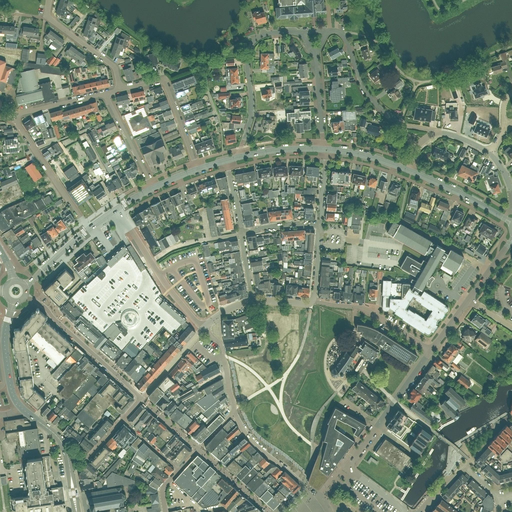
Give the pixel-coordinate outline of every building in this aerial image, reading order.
[(276,8),(276,18),(289,17),(290,18),(297,18),(297,16),(315,15),(315,13),(325,12),(325,7),(323,7),(322,0),(317,0),(314,0),(313,0),(305,0),(306,5),(296,6),(295,0),(278,0),(279,7),(276,8)] [(60,1),(58,8),(65,10),(66,6),(69,7),(69,8),(73,11),(75,9),(70,5),(70,4),(67,3),(60,1)] [(341,1),(336,1),(337,7),(336,7),(336,12),(339,11),(339,12),(339,11),(342,11),(342,10),(344,10),(344,8),(346,8),(346,5),(346,4),(345,4),(344,1),(341,1)] [(56,14),(66,18),(67,15),(66,15),(67,11),(65,10),(58,8),(56,13),(56,14)] [(263,12),(263,10),(259,11),(253,12),(254,13),(252,14),(254,20),(255,19),(257,24),(266,22),(264,12),(263,12)] [(89,16),(88,22),(98,25),(99,26),(100,22),(99,21),(103,17),(97,12),(94,16),(93,18),(89,16)] [(78,20),(76,18),(70,24),(73,27),(78,20)] [(88,22),(85,28),(92,30),(94,26),(97,28),(98,25),(88,22)] [(14,27),(7,26),(6,33),(6,37),(6,39),(10,39),(10,38),(12,38),(12,39),(16,39),(16,37),(17,37),(17,30),(17,27),(14,27)] [(30,38),(31,28),(24,27),(24,28),(21,28),(20,33),(20,32),(19,36),(22,36),(23,34),(27,34),(26,38),(30,38)] [(31,28),(30,38),(40,40),(40,36),(38,36),(39,29),(31,28)] [(85,28),(83,35),(89,37),(88,39),(93,41),(96,33),(96,32),(95,31),(92,30),(85,28)] [(50,39),(53,41),(57,36),(50,31),(47,34),(46,34),(44,37),(48,41),(50,39)] [(117,37),(115,42),(126,46),(127,42),(125,41),(129,36),(124,34),(122,33),(120,37),(121,37),(120,38),(117,37)] [(105,40),(99,35),(96,38),(99,41),(96,45),(100,47),(105,40)] [(57,36),(53,41),(52,42),(51,44),(56,48),(57,47),(59,49),(62,45),(61,45),(64,41),(57,36)] [(115,42),(113,49),(122,52),(123,48),(125,49),(126,46),(115,42)] [(368,46),(366,42),(359,45),(360,49),(362,48),(363,50),(361,50),(364,59),(370,57),(367,48),(366,49),(365,47),(368,46)] [(296,49),(293,45),(289,48),(291,52),(288,54),(290,57),(292,55),(293,57),(294,56),(297,59),(301,57),(298,53),(299,53),(297,49),(296,49)] [(72,59),(75,55),(78,51),(71,46),(68,50),(67,49),(65,53),(72,59)] [(16,48),(14,65),(22,68),(24,62),(21,62),(23,49),(16,48)] [(339,51),(337,48),(328,53),(331,59),(335,57),(335,58),(335,57),(341,54),(344,53),(342,49),(339,51)] [(0,49),(0,89),(3,90),(4,85),(2,85),(1,88),(0,87),(12,54),(5,52),(6,51),(2,50),(2,51),(0,49)] [(113,49),(111,54),(117,56),(116,57),(121,59),(122,56),(119,55),(120,51),(122,52),(113,49)] [(78,51),(75,55),(80,59),(77,63),(80,64),(82,61),(82,60),(84,56),(78,51)] [(507,59),(505,52),(500,54),(502,60),(503,62),(498,64),(498,65),(491,67),(488,68),(488,70),(488,73),(492,72),(493,74),(494,73),(495,74),(497,73),(497,72),(502,71),(501,69),(506,67),(505,62),(504,62),(504,59),(507,59)] [(158,64),(156,53),(148,55),(151,65),(158,64)] [(56,59),(52,56),(47,63),(51,66),(56,59)] [(171,59),(164,57),(162,64),(164,65),(164,66),(166,66),(169,67),(168,68),(171,69),(172,70),(173,70),(174,70),(177,71),(180,62),(180,60),(176,59),(175,60),(171,59)] [(60,60),(58,58),(52,66),(56,67),(60,60)] [(274,61),(261,61),(260,61),(260,69),(265,69),(267,69),(267,72),(274,72),(274,61)] [(65,68),(24,62),(20,72),(19,78),(16,95),(19,105),(30,102),(31,106),(49,101),(56,100),(55,97),(57,96),(54,97),(50,82),(38,85),(34,70),(40,68),(41,72),(60,75),(66,74),(65,68)] [(347,67),(347,63),(338,64),(338,67),(337,67),(328,68),(328,72),(328,75),(329,75),(329,76),(334,75),(334,76),(336,76),(336,75),(337,75),(337,71),(341,71),(341,67),(347,67)] [(384,68),(380,63),(375,67),(377,69),(369,75),(371,78),(374,82),(378,78),(379,79),(382,76),(379,72),(384,68)] [(123,70),(125,75),(135,72),(132,73),(131,69),(132,68),(131,64),(128,65),(129,68),(123,70)] [(229,69),(225,69),(226,77),(238,76),(237,68),(229,69)] [(136,75),(135,72),(125,75),(127,80),(130,79),(131,81),(138,79),(138,75),(136,75)] [(72,73),(69,74),(71,82),(71,83),(72,86),(72,87),(74,94),(80,93),(80,92),(78,86),(77,81),(74,82),(73,73),(72,73)] [(189,88),(197,85),(193,74),(180,79),(171,83),(175,93),(189,88)] [(226,77),(225,77),(225,79),(226,79),(227,79),(227,80),(230,80),(231,80),(231,84),(232,84),(234,84),(239,84),(238,76),(226,77)] [(389,93),(388,94),(390,97),(391,96),(392,97),(394,100),(400,96),(398,92),(396,88),(395,88),(394,86),(401,81),(398,77),(389,84),(391,86),(390,87),(392,91),(389,93)] [(348,82),(347,78),(335,79),(335,81),(332,82),(332,85),(331,85),(332,91),(330,91),(331,99),(332,99),(333,101),(338,101),(338,99),(340,99),(339,90),(342,90),(341,87),(338,87),(337,83),(348,82)] [(476,89),(473,90),(474,93),(473,94),(475,98),(481,96),(480,95),(487,93),(485,86),(482,87),(480,83),(475,85),(476,89)] [(163,92),(161,86),(154,89),(154,87),(149,89),(151,93),(153,92),(155,95),(163,92)] [(295,95),(296,98),(309,97),(308,91),(306,91),(306,86),(307,86),(292,87),(293,95),(295,95)] [(274,92),(274,87),(269,88),(269,89),(265,90),(261,91),(262,98),(265,97),(265,100),(267,101),(269,100),(268,97),(271,97),(271,93),(274,92)] [(177,98),(186,95),(185,93),(190,91),(189,88),(175,93),(177,98)] [(139,99),(137,92),(131,94),(133,102),(139,101),(139,99)] [(230,99),(230,93),(217,94),(211,94),(213,99),(217,99),(218,100),(221,99),(221,98),(227,98),(227,99),(227,100),(227,103),(228,103),(227,104),(227,108),(228,108),(230,108),(236,108),(236,107),(240,107),(240,106),(241,105),(241,103),(240,103),(240,101),(241,101),(241,99),(240,99),(240,98),(236,98),(236,97),(233,97),(233,99),(230,99)] [(180,107),(189,104),(186,95),(177,98),(180,107)] [(124,108),(122,96),(119,96),(117,96),(117,97),(116,97),(117,102),(117,104),(118,104),(118,105),(122,104),(122,108),(124,108)] [(286,109),(292,109),(295,109),(295,105),(300,105),(309,104),(309,97),(296,98),(296,102),(293,102),(293,105),(285,106),(286,109)] [(153,106),(153,108),(168,103),(166,98),(158,101),(159,104),(153,106)] [(190,106),(189,104),(180,107),(181,111),(182,110),(183,111),(199,105),(201,104),(203,104),(202,100),(192,103),(192,105),(190,106)] [(90,104),(92,112),(98,110),(95,102),(90,104)] [(184,115),(184,116),(192,113),(191,111),(197,109),(199,108),(200,107),(202,106),(201,104),(199,105),(183,111),(183,113),(182,113),(182,114),(183,115),(184,115)] [(457,105),(446,106),(447,116),(451,116),(451,121),(455,121),(455,122),(459,122),(459,117),(458,117),(457,105)] [(148,116),(144,107),(124,115),(125,117),(132,136),(133,135),(134,138),(139,148),(141,147),(145,158),(150,156),(153,164),(157,162),(157,163),(161,161),(161,160),(164,159),(161,152),(166,150),(161,138),(158,133),(157,132),(155,130),(153,129),(152,130),(146,117),(148,116)] [(417,107),(417,108),(416,108),(415,109),(416,109),(414,118),(414,119),(415,119),(420,119),(420,121),(424,121),(424,120),(429,121),(430,121),(430,120),(434,120),(435,112),(431,111),(431,110),(420,109),(420,107),(417,107)] [(158,118),(172,113),(170,109),(162,112),(162,114),(157,116),(158,118)] [(295,109),(292,109),(292,111),(292,113),(287,113),(287,121),(291,120),(291,118),(294,118),(294,122),(293,123),(294,126),(295,127),(296,127),(296,132),(303,131),(303,129),(310,128),(310,122),(312,122),(312,116),(310,116),(310,111),(299,112),(298,109),(295,109)] [(192,113),(184,116),(185,117),(184,118),(184,119),(186,119),(186,121),(208,113),(207,110),(193,116),(192,113)] [(285,110),(277,111),(278,116),(281,115),(281,119),(286,119),(285,110)] [(331,127),(333,127),(355,125),(357,125),(356,118),(355,110),(341,111),(342,118),(345,118),(345,120),(350,119),(350,122),(343,122),(343,121),(339,121),(339,122),(331,122),(331,127)] [(208,113),(186,121),(185,121),(186,122),(185,122),(187,126),(196,123),(195,120),(202,118),(202,119),(207,117),(212,115),(211,111),(208,113)] [(40,115),(38,116),(44,131),(45,131),(46,135),(44,136),(45,139),(54,137),(52,128),(47,129),(44,123),(46,122),(46,121),(47,121),(45,118),(44,119),(43,114),(42,114),(39,115),(40,115)] [(230,114),(227,114),(227,118),(232,118),(231,122),(240,123),(240,119),(241,118),(240,117),(241,116),(229,115),(230,114)] [(472,114),(468,122),(473,124),(477,116),(472,114)] [(39,125),(44,136),(46,135),(45,131),(44,131),(38,116),(36,117),(36,116),(34,117),(34,118),(33,118),(37,126),(39,125)] [(274,116),(270,116),(269,120),(265,120),(262,120),(262,126),(264,126),(264,131),(265,131),(266,131),(267,131),(268,131),(273,132),(273,128),(274,128),(274,127),(274,125),(274,124),(274,121),(274,116)] [(161,128),(175,122),(173,118),(165,121),(166,122),(160,124),(161,128)] [(361,118),(359,126),(360,126),(364,127),(364,125),(369,127),(367,132),(377,135),(379,131),(379,130),(379,128),(379,127),(370,125),(371,124),(370,123),(370,124),(365,122),(366,120),(365,120),(361,119),(361,118)] [(36,127),(31,119),(25,122),(23,123),(23,124),(27,131),(30,128),(33,132),(31,133),(33,136),(35,134),(37,137),(41,134),(39,132),(37,133),(34,128),(36,127)] [(196,123),(187,126),(188,130),(188,129),(189,131),(197,127),(209,123),(209,120),(197,125),(196,123)] [(102,131),(115,125),(113,121),(105,125),(105,127),(101,129),(102,131)] [(175,122),(161,128),(162,132),(168,129),(168,130),(169,129),(169,131),(172,129),(172,128),(176,127),(175,122)] [(477,123),(473,132),(486,137),(490,128),(477,123)] [(115,125),(102,131),(104,136),(106,135),(106,134),(109,133),(110,134),(113,133),(112,131),(117,129),(115,125)] [(355,130),(355,125),(333,127),(333,132),(335,132),(335,133),(336,133),(337,133),(338,132),(344,131),(344,130),(350,129),(350,130),(355,130)] [(96,141),(91,132),(87,134),(91,143),(96,141)] [(230,135),(230,134),(225,135),(226,138),(225,139),(226,144),(232,143),(232,142),(236,141),(235,137),(235,135),(234,135),(234,134),(230,135)] [(110,146),(112,149),(116,147),(124,143),(122,140),(121,140),(119,135),(112,139),(111,140),(112,142),(113,142),(114,144),(110,146)] [(204,137),(208,149),(211,149),(213,148),(214,147),(211,139),(208,140),(206,136),(204,137)] [(200,143),(203,152),(203,151),(204,152),(206,151),(206,150),(208,149),(204,137),(201,138),(202,142),(200,143)] [(19,152),(18,138),(4,140),(6,154),(19,152)] [(203,152),(200,143),(198,139),(196,140),(197,144),(194,145),(197,154),(197,153),(198,154),(200,153),(200,152),(203,152)] [(116,147),(112,149),(110,150),(113,156),(119,153),(119,152),(126,149),(125,147),(126,147),(124,143),(116,147)] [(59,150),(55,144),(51,147),(47,149),(48,150),(42,154),(46,159),(59,150)] [(184,152),(181,144),(176,146),(176,147),(172,149),(172,148),(168,150),(170,155),(172,154),(174,159),(175,159),(175,160),(177,159),(177,158),(182,156),(181,153),(184,152)] [(511,145),(509,147),(508,147),(503,151),(505,153),(506,153),(511,158),(511,156),(511,145)] [(97,158),(90,146),(84,149),(91,161),(97,158)] [(442,151),(435,148),(432,155),(436,157),(436,156),(445,160),(446,156),(451,158),(452,155),(445,152),(445,151),(442,149),(442,151)] [(50,162),(56,171),(61,168),(59,165),(63,163),(64,165),(67,162),(62,155),(50,162)] [(118,163),(114,156),(108,159),(111,166),(118,163)] [(464,177),(465,178),(469,169),(465,167),(468,160),(465,159),(462,165),(457,174),(462,176),(462,177),(463,177),(464,177)] [(138,171),(133,162),(130,164),(131,167),(127,169),(131,178),(132,177),(133,178),(134,177),(135,176),(135,175),(136,174),(137,173),(136,172),(138,171)] [(471,165),(469,169),(467,172),(465,178),(466,178),(466,179),(467,179),(468,179),(472,181),(477,173),(479,168),(471,165)] [(36,166),(28,172),(31,177),(32,176),(44,194),(43,194),(46,199),(55,193),(36,166)] [(78,205),(93,194),(89,189),(89,188),(88,187),(84,182),(89,178),(86,174),(81,178),(81,179),(75,183),(74,181),(80,177),(76,172),(72,167),(66,172),(65,173),(72,183),(73,185),(67,189),(78,205)] [(490,169),(487,167),(484,173),(486,177),(485,177),(489,188),(490,188),(493,194),(493,195),(497,194),(496,193),(500,192),(498,188),(501,187),(497,176),(494,178),(493,174),(489,176),(488,174),(490,169)] [(266,183),(266,180),(266,178),(264,169),(262,169),(261,168),(258,169),(259,176),(256,176),(258,186),(261,186),(260,178),(263,177),(263,179),(264,184),(267,183),(266,183)] [(123,177),(120,171),(117,173),(120,178),(120,179),(124,185),(129,182),(125,175),(123,177)] [(247,172),(249,182),(250,186),(253,186),(252,182),(252,180),(256,179),(254,171),(251,172),(250,172),(248,172),(247,172)] [(354,190),(356,191),(360,175),(358,175),(358,174),(354,173),(353,174),(351,182),(355,183),(355,185),(354,190)] [(244,187),(243,184),(241,174),(239,174),(238,174),(237,174),(236,174),(235,175),(238,188),(244,187)] [(110,176),(116,188),(119,187),(120,187),(121,186),(122,185),(117,177),(114,179),(112,175),(110,176)] [(356,191),(358,191),(359,189),(360,184),(364,185),(366,177),(366,176),(362,175),(362,176),(360,175),(356,191)] [(0,182),(0,184),(2,190),(18,183),(15,176),(0,182)] [(116,188),(110,176),(109,176),(112,180),(105,184),(109,192),(113,190),(114,191),(116,190),(116,188)] [(226,177),(221,178),(223,189),(224,189),(225,192),(226,196),(229,195),(226,177)] [(364,189),(362,195),(367,196),(368,193),(370,191),(373,192),(374,187),(376,183),(377,182),(376,182),(377,179),(375,179),(374,179),(373,178),(371,177),(371,178),(370,178),(369,180),(366,179),(364,189)] [(223,189),(221,178),(216,179),(219,190),(221,190),(222,193),(225,192),(224,189),(223,189)] [(384,181),(382,180),(382,181),(381,181),(379,188),(382,189),(381,193),(383,193),(384,191),(385,191),(387,182),(385,181),(385,182),(384,181)] [(214,193),(210,181),(205,183),(207,190),(210,189),(211,194),(214,193)] [(208,190),(207,190),(205,183),(196,186),(199,193),(208,190)] [(389,191),(389,194),(392,195),(395,196),(397,190),(398,190),(400,186),(397,185),(393,183),(391,188),(391,187),(390,187),(389,191)] [(89,189),(93,194),(93,195),(94,194),(97,199),(105,193),(100,187),(98,184),(94,187),(92,184),(88,187),(89,188),(89,189)] [(197,194),(194,187),(187,190),(189,195),(185,196),(188,202),(191,200),(190,197),(197,194)] [(420,192),(413,190),(411,196),(410,195),(410,198),(409,202),(412,203),(412,201),(417,203),(416,205),(417,200),(418,200),(420,192)] [(179,193),(174,195),(179,204),(180,204),(181,207),(182,210),(183,213),(184,212),(182,209),(185,208),(187,211),(191,209),(189,204),(184,205),(183,202),(182,199),(183,198),(182,196),(181,192),(179,193)] [(0,194),(0,227),(1,229),(18,222),(15,216),(11,218),(0,194)] [(179,204),(174,195),(170,197),(174,206),(177,205),(181,214),(179,215),(180,217),(185,215),(184,212),(183,213),(182,210),(181,207),(180,204),(179,204)] [(309,195),(305,195),(305,196),(302,196),(302,203),(309,203),(310,203),(314,203),(314,202),(315,199),(314,199),(314,197),(315,197),(315,196),(314,196),(308,196),(309,195)] [(165,199),(170,210),(172,215),(173,217),(174,219),(177,218),(174,210),(173,210),(173,209),(174,208),(169,197),(165,199)] [(435,198),(431,197),(429,205),(421,202),(419,209),(420,210),(422,211),(429,213),(430,209),(431,209),(435,198)] [(43,198),(36,202),(41,211),(48,207),(43,198)] [(62,199),(62,198),(42,211),(45,216),(48,215),(47,213),(55,209),(54,207),(62,202),(61,199),(62,199)] [(170,210),(165,199),(161,201),(166,212),(170,210)] [(155,204),(159,213),(160,215),(163,214),(164,215),(163,215),(166,221),(168,220),(160,202),(160,201),(159,202),(155,204)] [(242,210),(251,208),(251,205),(256,204),(256,201),(241,204),(242,210)] [(440,219),(445,221),(449,211),(449,212),(446,211),(449,205),(439,201),(438,204),(437,204),(437,205),(437,206),(437,207),(444,210),(440,219)] [(336,204),(335,204),(327,203),(327,204),(326,204),(326,206),(327,206),(326,210),(335,211),(340,211),(340,208),(335,208),(336,204)] [(157,214),(159,213),(155,204),(152,205),(151,205),(151,206),(152,207),(150,207),(156,219),(159,218),(157,214)] [(144,210),(149,218),(151,221),(155,219),(149,207),(144,210)] [(70,213),(67,209),(63,211),(65,214),(62,215),(64,218),(63,219),(67,225),(71,222),(72,223),(74,221),(74,220),(70,213)] [(267,216),(266,209),(263,210),(263,213),(263,214),(259,215),(261,223),(262,223),(262,224),(264,223),(265,222),(267,222),(268,222),(267,216)] [(149,218),(144,210),(139,213),(149,230),(151,228),(149,225),(146,220),(149,218)] [(459,212),(456,210),(455,213),(453,212),(452,215),(453,215),(453,216),(451,219),(452,219),(450,221),(455,223),(454,224),(458,226),(459,223),(463,214),(463,213),(463,212),(461,211),(460,211),(460,212),(459,211),(459,212)] [(361,212),(352,211),(350,229),(353,229),(353,233),(359,234),(361,212)] [(258,212),(243,215),(244,221),(253,219),(258,218),(253,219),(253,216),(255,215),(255,218),(259,217),(258,215),(258,212)] [(149,230),(139,213),(135,215),(136,216),(132,218),(137,226),(139,224),(141,228),(140,229),(151,249),(150,249),(150,251),(153,256),(154,256),(154,255),(160,251),(161,251),(158,245),(156,242),(149,230)] [(405,215),(403,219),(412,223),(416,216),(413,215),(411,218),(405,215)] [(35,220),(33,216),(27,219),(32,226),(35,224),(33,221),(35,220)] [(472,219),(468,217),(464,225),(467,227),(466,230),(470,231),(471,229),(472,230),(475,225),(474,225),(476,219),(473,218),(472,219)] [(245,226),(246,227),(259,225),(259,221),(258,218),(253,219),(244,221),(245,226)] [(57,222),(55,219),(53,221),(56,226),(55,227),(56,230),(57,230),(58,232),(62,229),(63,229),(64,229),(65,228),(65,227),(66,227),(61,219),(57,222)] [(425,253),(428,255),(437,260),(442,263),(441,264),(455,272),(463,257),(450,249),(445,247),(444,250),(446,251),(445,251),(443,250),(444,249),(436,244),(436,245),(431,243),(431,242),(399,223),(399,224),(393,221),(390,227),(387,231),(386,233),(392,236),(424,255),(425,253)] [(232,223),(216,226),(217,232),(220,232),(220,230),(223,229),(223,228),(225,228),(225,230),(233,228),(232,223)] [(482,241),(483,238),(485,235),(489,227),(490,227),(489,227),(487,226),(487,225),(485,224),(483,224),(481,223),(479,226),(481,227),(479,232),(483,234),(480,240),(482,241)] [(58,234),(51,224),(46,227),(48,230),(47,231),(50,234),(53,237),(54,236),(55,236),(55,235),(56,236),(57,235),(57,234),(58,234)] [(11,229),(3,234),(8,239),(23,229),(21,227),(13,232),(11,229)] [(23,229),(8,239),(10,243),(18,238),(17,237),(24,232),(29,229),(27,227),(23,229)] [(489,227),(485,235),(488,237),(486,239),(490,241),(493,235),(495,236),(498,232),(495,231),(495,230),(492,228),(491,229),(489,227)] [(314,230),(306,229),(304,247),(307,248),(306,251),(312,251),(312,250),(313,248),(313,247),(313,246),(312,246),(313,235),(314,230)] [(43,234),(41,232),(38,233),(42,238),(41,238),(43,241),(45,243),(48,241),(49,241),(50,241),(50,240),(51,239),(46,232),(43,234)] [(165,237),(170,246),(176,243),(172,235),(171,234),(165,237)] [(18,238),(10,243),(13,247),(28,237),(26,235),(21,238),(20,237),(18,238)] [(28,237),(13,247),(16,251),(23,246),(22,244),(29,239),(31,238),(29,236),(28,237)] [(26,249),(18,255),(21,259),(32,251),(31,249),(35,247),(41,243),(37,236),(31,241),(32,243),(27,246),(25,244),(23,246),(26,249)] [(74,294),(73,295),(71,297),(67,301),(59,309),(63,312),(63,314),(65,315),(66,316),(73,322),(76,325),(75,326),(75,327),(93,343),(94,343),(102,333),(103,333),(106,330),(113,323),(121,330),(113,339),(113,340),(109,337),(99,348),(113,360),(122,350),(125,352),(116,363),(122,368),(123,369),(134,356),(135,357),(140,350),(141,350),(147,343),(148,343),(157,333),(163,327),(172,335),(182,324),(186,320),(186,319),(159,296),(161,294),(160,292),(146,268),(126,237),(128,241),(126,242),(124,244),(83,283),(84,284),(74,294)] [(165,248),(170,246),(165,237),(161,240),(165,248)] [(217,242),(218,248),(238,244),(237,239),(228,240),(217,242)] [(161,240),(158,241),(157,241),(156,242),(158,245),(161,251),(165,248),(161,240)] [(263,240),(248,243),(249,248),(258,247),(257,245),(265,243),(265,240),(263,240)] [(210,256),(208,244),(202,245),(204,257),(210,256)] [(486,249),(479,244),(475,250),(482,255),(486,249)] [(23,246),(16,251),(18,255),(26,249),(23,246)] [(32,251),(21,259),(26,265),(32,258),(31,257),(35,255),(34,254),(39,250),(37,247),(32,251)] [(465,247),(463,250),(471,256),(473,253),(465,247)] [(258,251),(257,248),(249,249),(250,255),(255,254),(255,255),(258,255),(258,256),(268,255),(267,251),(264,251),(264,250),(258,251)] [(79,256),(86,264),(89,262),(91,264),(94,262),(94,263),(96,261),(99,267),(103,264),(106,262),(102,255),(95,259),(94,258),(93,256),(93,257),(90,253),(88,254),(87,253),(87,254),(85,252),(83,254),(81,254),(79,256)] [(417,277),(415,281),(411,279),(409,281),(414,284),(413,285),(419,288),(421,289),(437,260),(428,255),(424,261),(422,260),(420,262),(407,255),(400,267),(417,277)] [(83,267),(86,264),(79,256),(77,258),(77,259),(76,259),(75,261),(76,263),(75,263),(76,264),(74,266),(77,270),(78,271),(79,270),(81,273),(83,272),(82,271),(85,269),(83,267)] [(241,261),(240,256),(231,258),(231,260),(224,261),(224,264),(241,261)] [(252,266),(266,263),(266,260),(268,260),(267,257),(251,260),(252,266)] [(215,271),(212,262),(206,264),(209,273),(215,271)] [(252,266),(253,271),(263,270),(265,269),(265,268),(269,267),(268,263),(266,263),(252,266)] [(74,277),(66,268),(65,269),(64,269),(63,270),(63,271),(58,276),(57,276),(56,277),(56,278),(55,279),(56,279),(54,280),(53,279),(52,280),(52,281),(52,282),(49,285),(44,290),(47,293),(47,294),(59,306),(68,297),(61,291),(74,277)] [(311,270),(302,270),(298,270),(298,277),(302,277),(302,278),(306,278),(306,276),(310,276),(311,270)] [(257,293),(265,293),(264,282),(260,282),(258,273),(253,274),(257,293)] [(84,284),(83,283),(81,280),(70,291),(73,295),(74,294),(84,284)] [(445,305),(423,291),(420,295),(416,293),(419,288),(413,285),(409,285),(409,284),(390,283),(391,281),(383,280),(382,295),(383,295),(382,307),(382,308),(382,309),(383,309),(383,310),(384,310),(384,311),(385,311),(386,311),(387,311),(387,310),(388,310),(388,309),(389,309),(389,308),(395,311),(394,313),(402,318),(401,319),(423,333),(423,332),(426,334),(428,334),(429,334),(430,333),(431,331),(432,332),(437,325),(435,324),(439,317),(441,319),(445,312),(447,313),(448,311),(449,309),(448,308),(447,307),(445,305)] [(274,281),(270,281),(271,285),(272,286),(272,289),(273,289),(273,293),(278,293),(279,289),(281,290),(281,286),(279,286),(279,285),(276,285),(277,281),(274,281)] [(373,283),(370,283),(369,289),(369,296),(371,296),(370,299),(374,300),(375,296),(376,296),(377,289),(377,285),(373,285),(373,283)] [(223,291),(227,303),(233,301),(230,292),(229,290),(227,291),(227,290),(225,290),(224,287),(222,288),(223,291)] [(233,301),(240,299),(237,289),(237,287),(238,293),(236,293),(235,290),(230,292),(233,301)] [(246,288),(237,289),(240,299),(243,298),(247,296),(246,288)] [(333,298),(332,299),(336,300),(336,301),(339,301),(339,300),(340,291),(341,291),(341,289),(333,288),(333,291),(333,293),(333,298)] [(221,305),(227,303),(223,291),(220,292),(217,293),(221,305)] [(47,317),(37,308),(22,326),(21,326),(19,328),(15,329),(14,330),(15,338),(13,338),(14,341),(13,341),(15,355),(14,355),(15,358),(17,357),(21,385),(20,385),(20,391),(23,393),(21,394),(37,409),(46,400),(31,386),(33,386),(34,385),(29,355),(27,342),(27,340),(27,339),(27,338),(49,358),(46,362),(53,369),(57,364),(57,365),(66,355),(66,354),(69,351),(70,352),(74,347),(72,345),(72,344),(45,320),(47,317)] [(223,338),(236,336),(236,327),(237,326),(238,330),(239,330),(239,333),(242,333),(241,325),(243,324),(245,330),(254,326),(253,323),(254,323),(253,320),(252,320),(252,319),(253,319),(252,316),(251,317),(250,313),(233,319),(222,320),(223,338)] [(484,320),(476,314),(476,315),(475,314),(473,316),(474,317),(471,321),(473,323),(476,325),(479,327),(480,326),(484,328),(489,322),(485,319),(484,320)] [(181,326),(185,330),(186,330),(192,336),(195,332),(189,326),(185,322),(181,326)] [(372,341),(375,343),(406,363),(409,360),(409,358),(413,360),(417,355),(382,333),(381,333),(378,331),(378,330),(374,328),(370,327),(365,325),(361,324),(356,324),(356,330),(360,331),(361,331),(361,334),(372,341)] [(119,330),(114,325),(101,337),(95,343),(99,347),(109,335),(112,338),(119,330)] [(470,331),(467,328),(462,335),(463,336),(462,338),(465,340),(466,338),(470,341),(475,334),(473,332),(474,332),(471,330),(470,331)] [(492,340),(493,340),(490,338),(493,334),(491,333),(492,332),(487,328),(485,330),(483,328),(480,331),(482,332),(481,332),(492,340)] [(180,337),(186,342),(192,336),(186,330),(185,330),(180,337)] [(492,340),(481,332),(476,340),(486,348),(492,340)] [(180,349),(183,346),(176,340),(173,337),(168,333),(165,336),(169,340),(180,349)] [(173,337),(176,340),(183,346),(186,342),(180,337),(176,334),(173,337)] [(236,336),(223,338),(225,351),(225,350),(230,349),(230,347),(248,345),(247,335),(236,336)] [(362,344),(360,347),(357,351),(372,362),(379,350),(372,346),(364,341),(361,339),(359,342),(362,344)] [(166,343),(167,344),(177,353),(180,349),(169,340),(166,343)] [(342,373),(357,351),(360,347),(350,340),(347,344),(350,346),(335,368),(334,369),(333,369),(332,369),(332,370),(331,370),(331,371),(331,372),(331,373),(331,374),(331,375),(332,376),(333,377),(334,377),(335,377),(336,377),(337,377),(337,376),(338,376),(339,375),(340,375),(340,376),(342,376),(343,375),(343,374),(342,373)] [(168,362),(171,359),(164,353),(163,355),(159,351),(160,350),(154,344),(151,342),(151,343),(149,345),(153,349),(161,357),(168,362)] [(164,353),(171,359),(174,356),(164,347),(158,342),(157,343),(163,349),(166,351),(164,353)] [(158,360),(165,366),(168,362),(161,357),(153,349),(146,344),(143,348),(151,355),(152,354),(157,358),(157,357),(159,359),(158,360)] [(164,347),(174,356),(177,353),(167,344),(164,347)] [(447,350),(446,351),(455,357),(459,352),(457,350),(458,349),(451,344),(449,347),(448,348),(447,349),(447,350)] [(80,399),(73,392),(65,386),(89,360),(84,356),(84,355),(83,355),(82,354),(76,349),(76,348),(76,349),(74,351),(73,352),(71,355),(70,355),(69,354),(60,365),(59,366),(58,367),(56,369),(51,374),(52,375),(53,376),(54,377),(55,378),(56,379),(57,380),(64,386),(58,393),(66,400),(62,404),(70,410),(80,399)] [(130,375),(143,360),(148,354),(142,349),(140,351),(134,358),(124,370),(130,375),(129,375),(130,375)] [(196,364),(199,361),(189,351),(186,355),(194,363),(194,362),(196,364)] [(455,357),(446,351),(445,351),(444,353),(444,354),(441,357),(448,362),(449,361),(451,363),(455,357)] [(186,355),(182,359),(190,366),(194,363),(186,355)] [(187,369),(190,366),(182,359),(179,363),(185,368),(186,368),(187,369)] [(441,361),(438,359),(436,361),(435,360),(433,363),(440,369),(442,365),(447,368),(448,366),(441,361)] [(73,392),(90,374),(97,366),(96,366),(94,364),(94,365),(91,362),(89,360),(65,386),(73,392)] [(143,360),(130,375),(132,377),(133,377),(134,378),(133,379),(136,381),(142,374),(143,373),(142,373),(149,366),(143,360)] [(158,360),(155,363),(162,369),(165,366),(158,360)] [(460,367),(453,362),(451,365),(458,370),(460,367)] [(162,369),(155,363),(152,367),(159,372),(162,369)] [(185,368),(179,363),(176,366),(181,371),(184,373),(185,374),(187,375),(189,374),(186,371),(187,369),(186,368),(185,368)] [(200,374),(195,377),(199,383),(204,380),(206,379),(220,372),(215,364),(207,368),(199,372),(200,374)] [(426,373),(437,381),(438,379),(437,378),(440,374),(436,371),(434,369),(436,367),(432,365),(431,365),(430,367),(426,373)] [(97,366),(90,374),(97,380),(104,373),(97,366)] [(179,381),(185,374),(184,373),(181,371),(176,366),(169,374),(174,378),(179,381)] [(152,367),(148,372),(154,377),(159,372),(152,367)] [(154,377),(148,372),(143,377),(150,382),(154,377)] [(104,373),(97,380),(87,391),(92,396),(99,388),(101,384),(102,385),(109,377),(107,376),(104,373)] [(422,377),(422,378),(429,384),(429,383),(433,386),(435,383),(438,386),(439,385),(440,386),(441,384),(437,381),(426,373),(425,374),(424,374),(423,374),(423,375),(423,376),(422,376),(422,377)] [(87,391),(97,380),(90,374),(73,392),(80,399),(87,391)] [(166,390),(168,388),(168,387),(175,383),(167,375),(163,379),(157,386),(149,395),(149,397),(155,402),(166,390)] [(456,381),(466,388),(470,382),(461,375),(456,381)] [(143,390),(150,382),(143,377),(136,385),(135,385),(135,386),(138,388),(139,388),(139,389),(141,391),(142,392),(142,391),(143,390)] [(132,398),(110,378),(76,416),(80,421),(89,428),(110,403),(122,413),(133,400),(131,399),(132,398)] [(419,382),(418,383),(431,393),(433,390),(427,386),(429,384),(422,378),(420,379),(420,378),(419,381),(419,382)] [(198,392),(191,396),(194,402),(191,404),(189,406),(221,385),(219,380),(198,392)] [(354,391),(356,393),(363,385),(362,384),(357,380),(350,388),(351,389),(352,388),(355,390),(354,391)] [(159,406),(165,399),(166,400),(178,389),(178,388),(174,392),(171,394),(170,393),(172,391),(172,392),(179,386),(176,382),(174,384),(169,388),(167,391),(166,390),(155,402),(155,403),(159,406)] [(416,384),(415,386),(415,388),(422,393),(423,391),(429,396),(431,393),(418,383),(418,384),(416,384)] [(189,406),(176,422),(184,428),(193,418),(194,419),(217,400),(215,398),(223,392),(223,384),(221,385),(189,406)] [(162,409),(169,415),(183,400),(191,396),(198,392),(195,385),(181,392),(178,394),(171,400),(162,409)] [(363,385),(356,393),(358,395),(359,394),(362,396),(368,388),(364,385),(364,386),(363,385)] [(449,395),(445,400),(454,408),(458,404),(459,405),(464,400),(450,386),(445,391),(449,395)] [(364,399),(366,401),(372,393),(371,392),(372,392),(368,388),(362,396),(364,398),(364,399)] [(420,394),(413,388),(408,396),(409,396),(408,398),(409,398),(408,400),(413,404),(410,408),(409,408),(410,409),(428,422),(431,417),(420,409),(422,406),(416,401),(417,401),(416,400),(420,394)] [(159,406),(162,409),(171,400),(178,394),(181,392),(178,389),(166,400),(165,399),(159,406)] [(372,393),(366,401),(368,403),(369,402),(371,404),(378,396),(374,393),(373,394),(372,393)] [(190,434),(191,435),(226,400),(227,399),(224,395),(218,399),(217,400),(194,419),(193,418),(184,428),(184,429),(185,429),(191,434),(190,434)] [(183,400),(169,415),(170,416),(176,422),(189,406),(191,404),(194,402),(191,396),(183,400)] [(381,399),(378,396),(371,404),(370,405),(374,408),(375,407),(378,410),(383,404),(382,403),(383,401),(380,399),(381,399)] [(55,401),(53,399),(41,412),(43,414),(42,414),(44,416),(44,415),(45,416),(50,410),(48,408),(55,401)] [(445,400),(445,399),(440,404),(454,418),(459,413),(454,408),(445,400)] [(226,400),(191,435),(200,443),(203,440),(205,437),(206,438),(206,437),(208,435),(211,432),(224,419),(220,415),(229,406),(226,400)] [(127,420),(133,425),(138,419),(137,419),(146,409),(141,405),(127,420)] [(51,421),(57,415),(55,414),(59,409),(57,406),(47,417),(51,421)] [(57,415),(51,421),(53,423),(54,425),(55,424),(55,425),(61,419),(59,417),(63,413),(66,416),(70,411),(65,406),(57,415)] [(323,440),(320,447),(317,461),(311,482),(320,487),(334,469),(333,468),(338,461),(338,462),(341,458),(342,459),(344,456),(343,456),(343,455),(345,453),(346,452),(347,452),(348,451),(348,449),(347,449),(350,445),(351,446),(355,441),(354,440),(353,440),(357,435),(358,436),(364,427),(363,427),(366,423),(337,407),(328,420),(327,423),(328,423),(329,423),(324,440),(323,440)] [(133,425),(137,429),(150,413),(147,410),(146,409),(137,419),(138,419),(133,425)] [(387,425),(385,427),(391,431),(391,430),(396,433),(401,426),(407,430),(400,440),(418,453),(432,434),(414,421),(409,428),(403,424),(408,417),(403,414),(403,413),(398,410),(395,413),(391,419),(387,424),(387,425)] [(150,413),(137,429),(140,432),(145,427),(145,428),(154,417),(153,416),(152,415),(150,414),(151,414),(150,413)] [(105,421),(111,426),(113,423),(104,415),(102,418),(105,421)] [(140,432),(147,438),(160,422),(159,422),(158,420),(157,421),(156,420),(157,419),(155,418),(155,417),(155,418),(155,417),(154,417),(145,428),(145,427),(140,432)] [(65,511),(65,502),(54,503),(54,502),(55,502),(59,501),(64,501),(64,500),(65,500),(64,500),(64,496),(64,495),(63,491),(63,487),(56,487),(56,486),(53,488),(52,484),(54,483),(53,478),(51,474),(50,469),(50,464),(49,460),(49,456),(41,457),(37,428),(31,429),(30,424),(30,423),(24,424),(24,418),(15,419),(4,421),(5,428),(6,438),(7,441),(16,440),(16,437),(19,437),(20,442),(19,442),(20,442),(20,447),(20,448),(21,453),(22,458),(22,459),(23,463),(22,463),(19,463),(20,464),(20,463),(20,466),(22,466),(25,490),(24,490),(24,492),(23,492),(23,495),(22,496),(12,498),(13,511),(65,511)] [(204,446),(210,452),(228,434),(236,425),(230,419),(222,428),(204,446)] [(102,423),(108,429),(111,426),(105,421),(102,423)] [(67,436),(77,424),(76,422),(71,428),(68,426),(62,432),(67,436)] [(160,422),(147,438),(152,443),(166,427),(165,426),(163,429),(159,425),(161,423),(160,422)] [(77,424),(67,436),(72,440),(77,434),(74,431),(80,425),(78,423),(77,424)] [(94,426),(104,434),(106,431),(100,426),(97,423),(94,426)] [(100,426),(106,431),(108,429),(102,423),(100,426)] [(124,448),(129,442),(130,443),(136,436),(131,431),(130,432),(129,431),(130,430),(123,424),(115,433),(116,433),(112,437),(120,444),(124,449),(124,448)] [(508,427),(506,425),(487,446),(497,455),(511,437),(511,425),(510,424),(508,427)] [(239,430),(236,425),(228,434),(210,452),(211,452),(219,459),(219,460),(220,460),(223,462),(231,454),(247,441),(244,438),(235,446),(229,439),(239,430)] [(101,437),(104,434),(94,426),(92,428),(95,431),(101,437)] [(152,443),(160,450),(174,434),(173,434),(171,432),(169,433),(168,431),(169,430),(166,427),(152,443)] [(93,434),(99,439),(101,437),(95,431),(93,434)] [(77,434),(72,440),(77,444),(82,438),(86,434),(84,432),(80,436),(77,434)] [(94,445),(96,442),(90,437),(90,436),(87,434),(85,436),(94,445)] [(96,442),(99,439),(93,434),(90,436),(90,437),(96,442)] [(174,435),(174,434),(160,450),(165,454),(165,455),(179,439),(178,438),(178,439),(174,436),(175,435),(174,435)] [(390,440),(384,435),(378,443),(380,444),(379,445),(375,452),(404,473),(414,459),(409,455),(406,460),(402,457),(405,453),(403,451),(404,450),(400,446),(399,448),(389,441),(390,440)] [(120,444),(112,437),(109,440),(108,441),(106,444),(110,448),(115,444),(118,446),(120,444)] [(136,450),(138,448),(143,442),(138,437),(131,445),(136,450)] [(78,445),(83,449),(89,442),(85,438),(78,445)] [(179,439),(165,455),(170,459),(183,443),(179,439)] [(226,466),(233,459),(242,452),(250,444),(247,441),(231,454),(223,462),(226,465),(226,466)] [(93,445),(89,442),(83,449),(87,453),(93,445)] [(138,448),(144,453),(149,448),(149,447),(149,448),(143,443),(143,442),(138,448)] [(184,443),(183,443),(170,459),(178,466),(191,450),(189,448),(188,449),(187,447),(188,447),(187,446),(187,447),(186,445),(185,445),(184,443)] [(257,451),(250,444),(242,452),(233,459),(226,466),(235,474),(246,463),(247,461),(257,451)] [(113,452),(105,445),(89,462),(97,469),(113,452)] [(494,453),(488,447),(485,450),(484,451),(485,451),(480,455),(479,456),(479,457),(475,461),(477,463),(475,465),(479,468),(483,464),(485,466),(481,470),(496,484),(500,483),(499,482),(502,482),(500,475),(499,475),(487,464),(489,462),(485,459),(488,455),(490,457),(494,453)] [(138,463),(142,466),(154,452),(149,448),(144,453),(138,448),(132,459),(134,460),(128,471),(132,473),(138,463)] [(500,456),(506,461),(511,459),(511,453),(508,449),(507,449),(506,449),(500,456)] [(246,463),(235,474),(236,474),(240,478),(240,479),(256,464),(263,457),(262,455),(262,456),(258,453),(259,452),(258,451),(257,451),(247,461),(246,463)] [(155,476),(162,482),(168,475),(162,470),(161,471),(154,465),(160,457),(154,452),(142,466),(151,472),(156,476),(155,476)] [(173,481),(191,497),(200,486),(215,471),(214,470),(215,470),(197,455),(183,470),(173,481)] [(106,478),(108,476),(112,472),(115,469),(119,463),(122,459),(120,457),(104,475),(106,478)] [(161,471),(162,470),(168,463),(160,457),(154,465),(161,471)] [(246,484),(269,463),(269,462),(264,458),(263,457),(256,464),(240,479),(241,479),(240,479),(246,484)] [(269,462),(269,463),(246,484),(250,488),(262,475),(265,472),(272,464),(269,462)] [(88,463),(85,466),(93,473),(93,472),(96,474),(98,472),(96,470),(88,463)] [(168,463),(162,470),(168,475),(173,469),(173,468),(168,463)] [(262,475),(250,488),(253,491),(270,474),(277,467),(276,467),(272,464),(265,472),(262,475)] [(82,470),(89,477),(89,476),(91,478),(92,478),(96,474),(93,472),(93,473),(85,466),(82,470)] [(277,467),(270,474),(276,479),(282,472),(281,470),(280,469),(280,470),(277,467)] [(89,477),(82,470),(78,474),(79,479),(89,477)] [(159,485),(162,482),(155,476),(154,478),(153,477),(154,476),(151,474),(151,475),(146,471),(144,474),(159,485)] [(191,497),(197,503),(206,492),(221,476),(219,474),(218,475),(217,474),(215,471),(200,486),(191,497)] [(112,472),(106,478),(107,487),(111,486),(111,485),(114,484),(115,486),(128,483),(129,491),(135,490),(134,480),(116,473),(112,472)] [(273,484),(274,485),(277,488),(290,476),(289,476),(289,475),(288,475),(285,472),(281,475),(278,478),(273,484)] [(159,486),(159,485),(144,474),(142,473),(141,475),(145,478),(151,482),(149,484),(150,485),(157,489),(158,489),(158,488),(159,486)] [(469,477),(466,473),(464,476),(462,474),(458,478),(458,479),(458,478),(457,479),(457,480),(452,484),(451,485),(452,485),(449,488),(448,489),(446,492),(445,491),(443,495),(443,494),(442,495),(442,496),(441,496),(448,502),(459,489),(457,488),(461,484),(463,486),(461,488),(463,489),(461,490),(464,492),(466,491),(463,488),(466,485),(482,499),(482,500),(484,507),(482,511),(490,511),(491,510),(492,510),(493,506),(494,506),(491,496),(490,496),(487,493),(487,494),(485,491),(484,490),(483,490),(482,489),(477,484),(476,483),(475,483),(474,482),(471,479),(468,483),(465,481),(469,477)] [(106,479),(101,474),(97,477),(101,482),(102,481),(104,483),(106,479)] [(270,485),(276,479),(270,474),(253,491),(254,491),(259,496),(270,485)] [(206,492),(213,497),(227,481),(221,476),(206,492)] [(290,476),(277,488),(285,496),(287,494),(288,493),(291,490),(293,492),(300,485),(298,483),(297,483),(294,480),(293,479),(292,479),(290,477),(290,476)] [(227,481),(213,497),(219,503),(220,502),(233,487),(233,486),(231,485),(230,484),(229,483),(228,482),(227,481)] [(93,482),(81,484),(80,485),(81,490),(94,487),(93,482)] [(88,492),(87,494),(87,496),(88,497),(88,498),(88,499),(89,500),(91,510),(95,509),(95,510),(94,511),(95,511),(95,510),(100,510),(100,509),(104,509),(105,510),(105,509),(109,508),(109,509),(110,509),(110,508),(114,507),(114,508),(115,508),(115,507),(116,510),(119,510),(119,511),(122,511),(126,511),(125,505),(123,505),(123,501),(123,500),(125,498),(126,498),(126,497),(125,494),(125,493),(124,494),(122,492),(122,491),(121,491),(121,487),(121,486),(120,487),(116,488),(117,487),(116,487),(116,488),(115,488),(115,486),(114,484),(111,485),(111,486),(111,487),(112,487),(112,488),(111,488),(111,487),(111,488),(107,489),(107,488),(106,488),(106,489),(102,490),(102,489),(101,489),(101,490),(97,491),(97,490),(96,490),(97,491),(96,491),(96,490),(93,490),(93,491),(92,491),(91,491),(92,492),(88,492)] [(270,485),(259,496),(260,497),(260,496),(265,501),(265,502),(266,502),(277,490),(272,486),(268,490),(267,489),(270,485)] [(278,490),(273,485),(272,486),(277,490),(266,502),(268,504),(273,508),(277,504),(278,503),(279,502),(276,499),(280,495),(278,493),(278,492),(278,490)] [(277,488),(274,485),(273,485),(278,490),(278,492),(278,493),(280,495),(276,499),(279,502),(281,500),(282,501),(286,497),(285,496),(277,488)] [(157,490),(148,486),(145,492),(150,495),(152,503),(159,502),(157,494),(157,490)] [(226,507),(226,508),(239,492),(238,491),(237,490),(236,490),(236,489),(235,489),(234,488),(233,487),(220,502),(226,507)] [(213,497),(206,492),(197,503),(203,508),(217,504),(219,503),(213,497)] [(240,493),(239,492),(226,508),(232,511),(246,499),(240,493)] [(246,499),(232,511),(231,511),(236,511),(237,510),(253,505),(253,504),(246,499)] [(457,511),(441,499),(432,510),(429,511),(457,511)]
